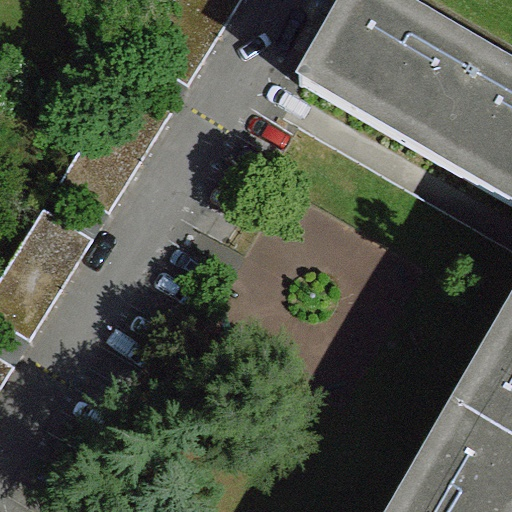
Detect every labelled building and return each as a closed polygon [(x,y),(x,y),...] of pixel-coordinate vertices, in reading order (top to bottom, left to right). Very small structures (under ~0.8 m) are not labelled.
[(174,0),(140,55),(188,85),(241,0),(174,0)] [(511,511),(511,69),(399,3),(393,0),(338,0),(292,79),(511,206),(511,298),(387,511),(511,511)] [(60,182),(108,212),(170,112),(122,82),(60,182)] [(0,279),(0,322),(28,341),(91,242),(43,211),(0,279)] [(0,385),(11,368),(0,361),(0,385)]
